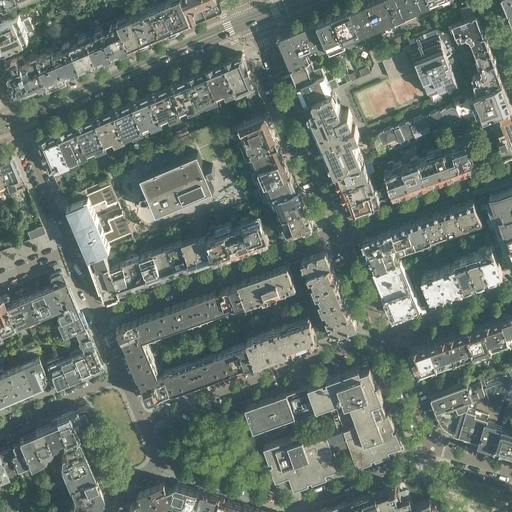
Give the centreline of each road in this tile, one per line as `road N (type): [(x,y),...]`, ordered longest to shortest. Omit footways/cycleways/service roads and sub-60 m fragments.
road 1 (residential): [(161,465),(306,501),(432,450)]
road 2 (tertiary): [(14,121),(250,20)]
road 3 (residential): [(142,420),(384,338)]
road 4 (residential): [(98,316),(338,229)]
road 5 (residential): [(338,229),(250,20)]
road 6 (residential): [(338,229),(511,167)]
road 7 (residential): [(14,121),(70,249)]
road 8 (residential): [(384,338),(511,291)]
road 9 (residential): [(0,427),(123,375)]
road 10 (residential): [(432,450),(384,338)]
